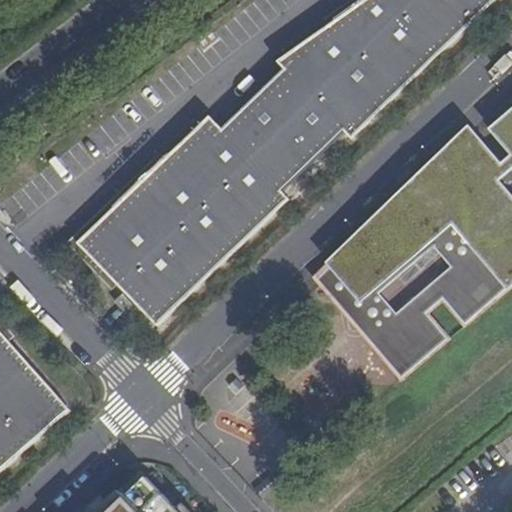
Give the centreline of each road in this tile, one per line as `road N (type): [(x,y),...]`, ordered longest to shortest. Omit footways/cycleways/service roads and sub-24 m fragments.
road 1 (residential): [(511,45),(145,395)]
road 2 (tertiary): [(0,130),(170,0)]
road 3 (residential): [(145,395),(0,244)]
road 4 (residential): [(145,395),(22,511)]
road 5 (residential): [(252,511),(145,395)]
road 6 (tertiary): [(125,0),(0,95)]
